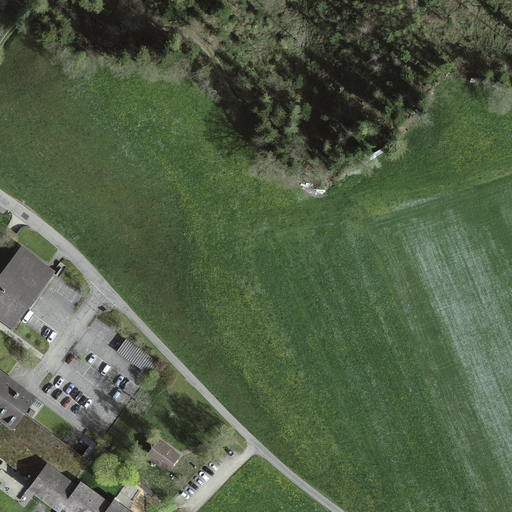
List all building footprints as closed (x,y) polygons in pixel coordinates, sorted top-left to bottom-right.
[(0,275),(0,318),(13,328),(54,273),(21,248),(0,275)] [(125,341),(119,350),(151,373),(157,365),(125,341)] [(0,419),(2,421),(13,429),(25,413),(36,398),(0,371),(0,419)] [(63,442),(25,413),(13,429),(2,421),(0,423),(0,457),(33,482),(46,464),(70,482),(83,464),(79,461),(82,456),(63,442)] [(159,442),(148,456),(167,470),(177,455),(159,442)] [(70,482),(46,464),(33,482),(29,488),(60,511),(63,507),(69,511),(129,511),(113,500),(110,505),(80,482),(77,486),(71,482),(70,482)]
